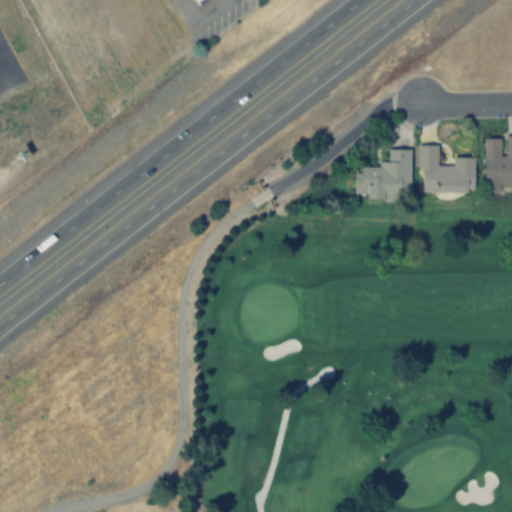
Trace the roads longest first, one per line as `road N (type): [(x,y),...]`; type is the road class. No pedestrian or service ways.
road 1 (primary): [(0,324),(412,0)]
road 2 (primary): [(359,0),(0,284)]
